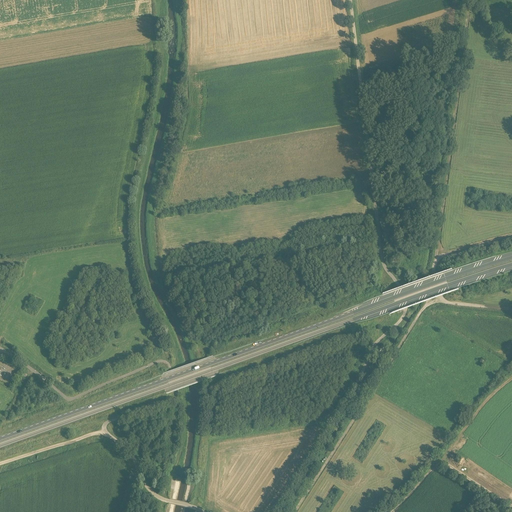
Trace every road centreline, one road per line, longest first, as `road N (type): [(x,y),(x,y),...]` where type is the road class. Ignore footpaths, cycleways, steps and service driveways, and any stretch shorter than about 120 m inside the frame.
road 1 (track): [(470,0),(438,248),(441,300),(417,316),(294,511)]
road 2 (unclassified): [(272,511),(372,347),(405,311),(381,255),(350,0)]
road 3 (primary): [(0,445),(457,283)]
road 4 (primary): [(455,277),(0,439)]
road 5 (unclassified): [(201,511),(156,496),(105,430),(113,419),(173,400),(167,362),(71,400),(0,350)]
